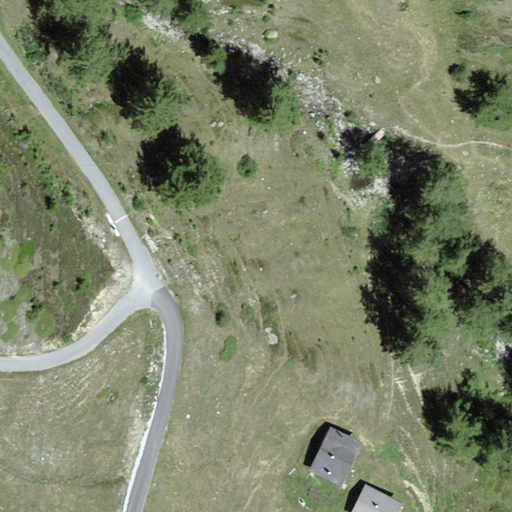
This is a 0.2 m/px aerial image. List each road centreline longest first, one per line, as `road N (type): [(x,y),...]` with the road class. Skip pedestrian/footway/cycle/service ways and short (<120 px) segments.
road 1 (track): [(0,58),(166,288),(146,283),(66,347),(0,357)]
road 2 (residential): [(132,511),(174,355),(166,288)]
